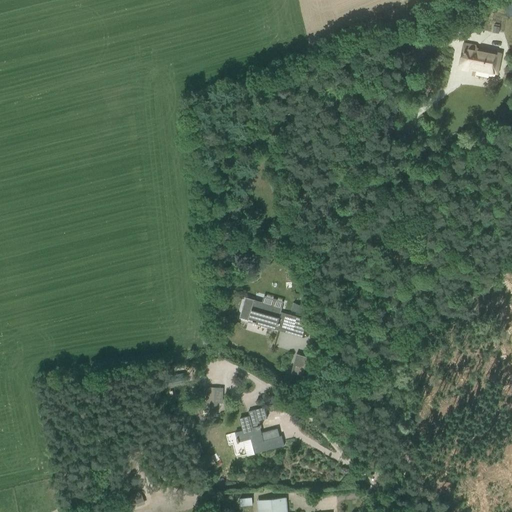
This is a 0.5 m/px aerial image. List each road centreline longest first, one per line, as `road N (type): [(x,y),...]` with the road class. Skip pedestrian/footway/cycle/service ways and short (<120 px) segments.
road 1 (unclassified): [(349,399),(459,312),(461,295),(417,172),(409,123)]
road 2 (unclassified): [(349,399),(258,100)]
road 3 (unclassified): [(397,511),(349,399)]
